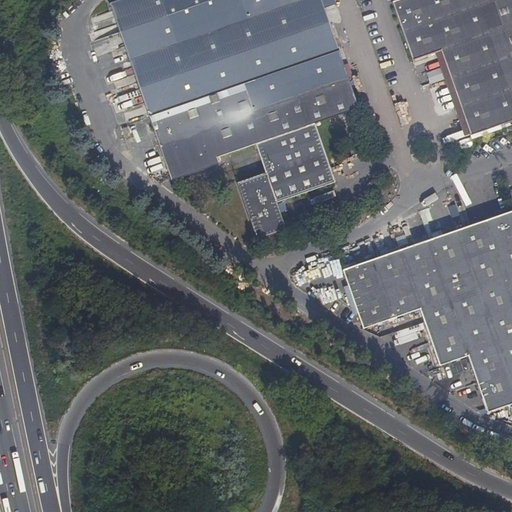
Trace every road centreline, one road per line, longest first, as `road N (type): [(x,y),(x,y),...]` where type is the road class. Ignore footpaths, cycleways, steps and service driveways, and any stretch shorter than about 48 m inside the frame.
road 1 (motorway): [(511,493),(439,458),(90,236),(38,181),(0,111)]
road 2 (motorway): [(66,511),(63,443),(80,408),(106,380),(140,362),(181,359),(224,372),(258,400),(276,440),(277,483),(266,511)]
road 3 (motorway): [(51,511),(0,262)]
